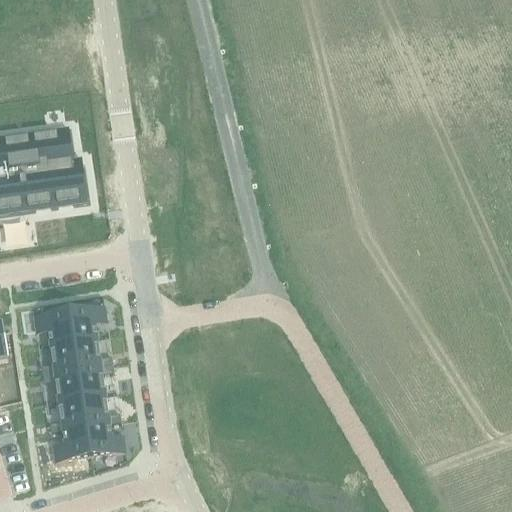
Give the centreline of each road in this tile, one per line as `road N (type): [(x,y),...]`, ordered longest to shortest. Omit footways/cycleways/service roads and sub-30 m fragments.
road 1 (residential): [(154,324),(282,309),(404,511)]
road 2 (residential): [(144,255),(106,0)]
road 3 (residential): [(174,474),(154,324)]
road 4 (residential): [(144,255),(0,280)]
road 5 (residential): [(174,474),(54,511)]
